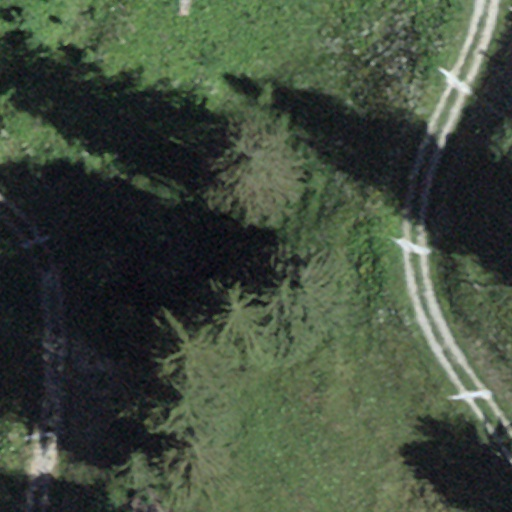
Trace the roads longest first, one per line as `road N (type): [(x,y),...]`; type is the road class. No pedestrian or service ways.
road 1 (track): [(474,0),(410,159),(401,235),(426,325),(511,451)]
road 2 (track): [(16,511),(37,438),(45,303),(15,215),(0,204)]
